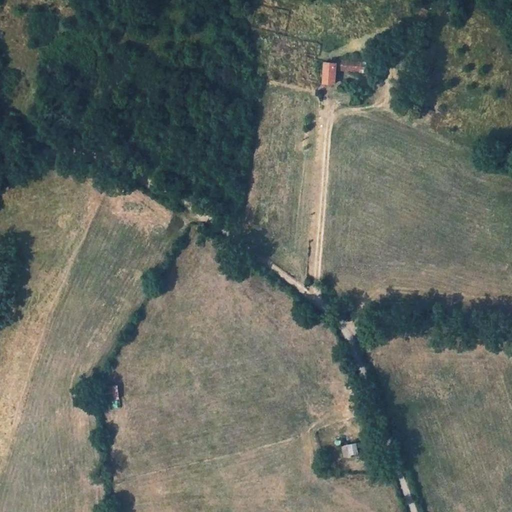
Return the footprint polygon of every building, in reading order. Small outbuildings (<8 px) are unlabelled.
[(367,63),(337,60),(337,64),(336,70),(366,72),(367,63)] [(335,84),(336,70),(337,64),(326,63),(324,82),(335,84)] [(439,313),(429,312),(429,324),(438,324),(439,313)] [(359,454),(357,443),(349,445),(351,455),(359,454)] [(349,445),(342,446),(344,458),(351,457),(351,455),(349,445)]
